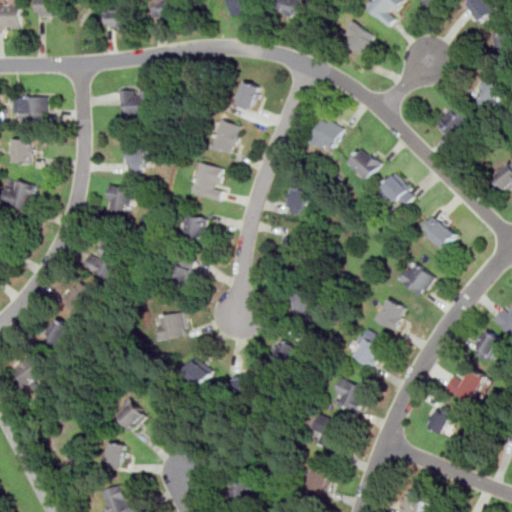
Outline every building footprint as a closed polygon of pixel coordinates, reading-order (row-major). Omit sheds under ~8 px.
[(64,0),(41,0),(41,14),(64,14),(64,0)] [(156,0),(161,20),(183,15),(180,0),(156,0)] [(262,14),(262,0),(236,0),(236,14),(262,14)] [(310,16),(313,0),(283,0),(281,11),(310,16)] [(371,6),(376,1),(375,0),(409,0),(400,10),(396,7),(392,11),(400,18),(393,26),(371,6)] [(491,0),(499,10),(485,21),(474,7),(482,0),(491,0)] [(0,2),(0,29),(26,29),(26,2),(0,2)] [(136,8),(111,8),(111,26),(136,26),(136,8)] [(379,35),(375,41),(378,43),(369,56),(349,43),(355,35),(351,33),(355,28),(353,27),(357,20),(379,35)] [(511,52),(501,55),(498,35),(511,31),(511,52)] [(495,107),(479,97),(487,85),(485,84),(488,79),(490,80),(495,73),(510,83),(495,107)] [(238,103),(254,111),(267,87),(251,79),(238,103)] [(126,88),(126,112),(161,112),(161,88),(126,88)] [(53,95),(26,95),(26,118),(53,118),(53,95)] [(458,135),(443,120),(446,117),(444,115),(450,109),(452,111),(460,104),(475,119),(458,135)] [(351,127),(331,114),(315,139),(335,152),(351,127)] [(215,145),(236,153),(248,125),(227,116),(215,145)] [(38,161),(38,137),(18,137),(18,161),(38,161)] [(150,144),(133,144),(133,164),(150,164),(150,144)] [(373,178),(388,161),(368,144),(354,161),(373,178)] [(232,166),(204,160),(197,192),(224,198),(232,166)] [(511,191),(511,190),(511,163),(498,174),(511,191)] [(398,203),(403,197),(411,205),(424,191),(401,170),(383,190),(398,203)] [(41,184),(23,178),(20,187),(11,185),(6,202),(32,210),(41,184)] [(137,186),(114,183),(110,211),(133,215),(137,186)] [(291,210),(309,214),(315,188),(297,184),(291,210)] [(207,242),(215,218),(196,211),(188,236),(207,242)] [(465,232),(437,214),(425,231),(453,250),(465,232)] [(19,229),(4,220),(0,227),(0,245),(8,250),(19,229)] [(305,259),(309,237),(291,233),(286,255),(305,259)] [(89,265),(118,279),(132,249),(111,240),(104,255),(96,251),(89,265)] [(202,259),(184,255),(177,279),(195,284),(202,259)] [(442,275),(418,258),(403,278),(427,295),(442,275)] [(67,300),(85,312),(101,290),(83,278),(67,300)] [(317,313),(317,290),(297,290),(297,313),(317,313)] [(413,306),(395,297),(383,319),(401,329),(413,306)] [(511,302),(499,318),(511,328),(511,302)] [(193,333),(189,310),(162,315),(166,338),(193,333)] [(75,324),(61,316),(48,338),(63,347),(75,324)] [(493,359),(507,337),(493,327),(479,349),(493,359)] [(389,346),(371,335),(358,356),(376,366),(389,346)] [(303,344),(285,336),(275,358),(293,366),(303,344)] [(17,370),(29,387),(53,369),(41,352),(17,370)] [(187,373),(207,388),(221,370),(201,355),(187,373)] [(452,387),(476,402),(493,375),(475,365),(467,378),(460,374),(452,387)] [(260,371),(237,376),(242,395),(264,390),(260,371)] [(360,412),(372,388),(347,375),(339,392),(345,396),(342,402),(360,412)] [(120,415),(136,431),(153,414),(137,398),(120,415)] [(433,425),(449,432),(459,410),(443,403),(433,425)] [(340,448),(351,423),(325,411),(317,428),(326,432),(322,440),(340,448)] [(108,460),(125,466),(132,444),(116,439),(108,460)] [(308,485),(331,493),(339,471),(315,463),(308,485)] [(232,482),(235,503),(262,500),(259,478),(232,482)] [(129,483),(108,488),(113,511),(144,511),(141,498),(133,500),(129,483)] [(403,511),(406,511),(424,511),(430,494),(411,488),(403,511)]
